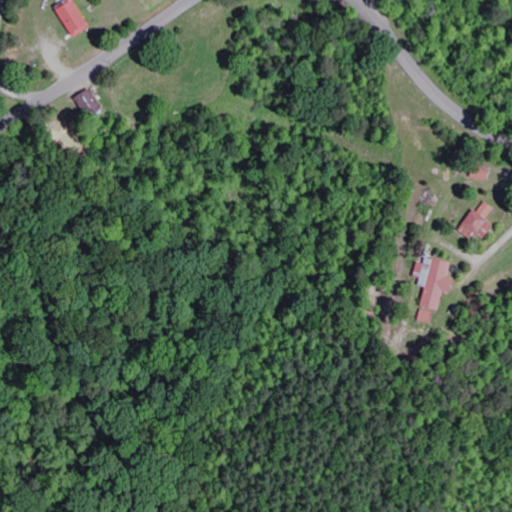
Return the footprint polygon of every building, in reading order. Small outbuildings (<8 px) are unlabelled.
[(96,29),(78,0),(71,0),(59,8),(79,39),(96,29)] [(98,120),(110,111),(96,91),(83,99),(98,120)] [(475,240),(479,233),(489,240),(498,226),(491,221),(499,209),(489,203),(482,213),(478,211),(464,232),(475,240)] [(445,312),(449,293),(457,295),(461,280),(454,278),(457,264),(431,258),(430,265),(421,263),(418,277),(426,279),(424,287),(431,289),(427,308),(445,312)] [(423,321),(436,325),(439,314),(426,310),(423,321)]
